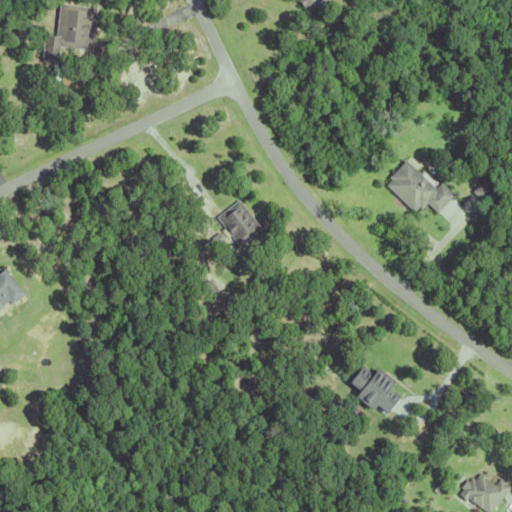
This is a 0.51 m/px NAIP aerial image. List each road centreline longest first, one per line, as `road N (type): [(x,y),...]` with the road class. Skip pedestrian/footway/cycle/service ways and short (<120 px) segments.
road 1 (residential): [(229,79),(281,170),(370,270),(511,373)]
road 2 (residential): [(0,191),(229,79)]
